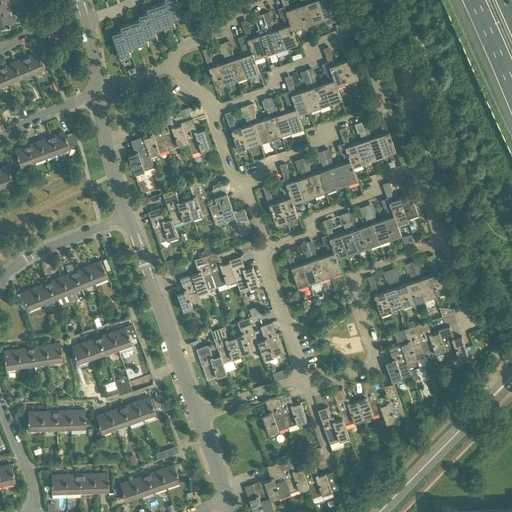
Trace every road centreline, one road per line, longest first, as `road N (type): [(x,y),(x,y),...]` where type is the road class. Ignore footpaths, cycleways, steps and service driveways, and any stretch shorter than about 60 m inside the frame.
road 1 (residential): [(444,242),(357,273),(373,367),(306,391)]
road 2 (residential): [(211,109),(274,86),(278,73),(313,59),(317,41),(352,29),(362,36),(386,104)]
road 3 (residential): [(266,247),(306,233),(320,214),(366,197),(379,177),(410,166),(444,242)]
road 4 (residential): [(197,414),(127,215)]
road 5 (tertiary): [(378,511),(511,375)]
road 6 (residential): [(241,185),(274,161),(328,140),(335,124),(386,104)]
road 7 (residential): [(127,215),(28,256),(0,282)]
road 8 (residential): [(301,377),(262,260),(266,247)]
road 9 (residential): [(127,215),(98,92)]
